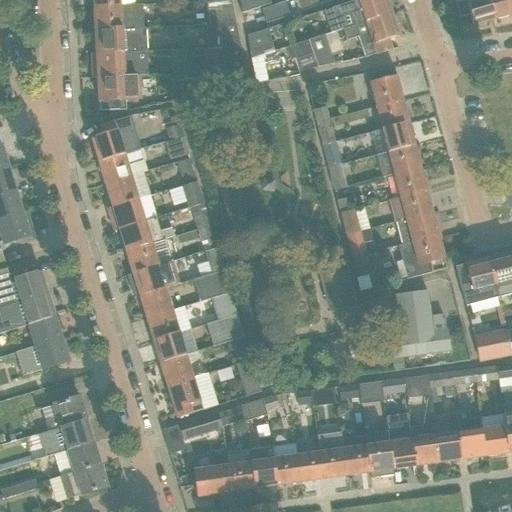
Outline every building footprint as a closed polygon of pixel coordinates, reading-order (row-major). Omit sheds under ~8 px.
[(268,0),(239,0),(241,12),(270,3),(268,0)] [(354,24),(390,12),(386,0),(355,0),(356,1),(334,8),(338,18),(350,14),(353,23),(354,23),(354,24)] [(491,0),(465,0),(455,3),(460,19),(470,16),(473,27),(497,20),(491,0)] [(511,15),(511,0),(491,0),(497,20),(511,15)] [(229,2),(218,2),(219,26),(234,25),(229,2)] [(284,2),(261,10),(266,25),(289,17),(284,2)] [(120,6),(93,7),(94,30),(142,28),(141,5),(133,5),(120,6)] [(388,40),(398,36),(390,12),(354,24),(354,23),(353,23),(354,26),(342,30),(346,41),(358,37),(365,59),(391,50),(388,40)] [(212,48),(238,47),(234,25),(219,26),(206,26),(206,27),(211,27),(212,48)] [(95,53),(146,51),(145,28),(142,28),(94,30),(95,53)] [(248,53),(271,46),(267,30),(246,37),(248,53)] [(326,43),(335,40),(333,33),(285,48),(289,61),(295,59),(299,71),(332,64),(326,43)] [(220,60),(241,60),(238,47),(212,48),(212,49),(219,49),(220,60)] [(134,52),(146,52),(146,51),(95,53),(95,54),(90,54),(91,77),(136,74),(135,63),(124,64),(124,54),(134,53),(134,52)] [(376,107),(402,100),(394,68),(378,72),(380,82),(370,84),(376,107)] [(221,92),(246,87),(243,70),(220,71),(221,92)] [(138,75),(136,76),(136,74),(91,77),(91,79),(97,78),(98,112),(120,111),(119,100),(139,99),(138,75)] [(381,130),(408,123),(402,100),(376,107),(381,130)] [(315,123),(329,120),(326,108),(312,112),(315,123)] [(102,137),(91,140),(98,163),(138,150),(128,119),(99,127),(102,137)] [(321,146),(334,142),(329,120),(315,123),(321,146)] [(387,152),(414,144),(408,123),(381,130),(387,152)] [(168,141),(181,137),(178,126),(165,130),(168,141)] [(168,161),(187,156),(181,137),(168,141),(169,142),(163,144),(168,161)] [(326,168),(340,164),(334,142),(321,146),(326,168)] [(382,177),(420,167),(414,144),(387,152),(387,154),(377,156),(382,177)] [(0,171),(8,169),(1,146),(0,146),(0,171)] [(104,185),(141,173),(145,172),(139,150),(138,150),(98,163),(104,185)] [(183,186),(195,182),(189,160),(176,164),(183,186)] [(347,189),(346,187),(340,164),(326,168),(333,192),(347,189)] [(399,196),(426,189),(420,167),(382,177),(382,178),(394,176),(399,196)] [(0,171),(0,195),(15,190),(8,169),(0,171)] [(111,207),(148,196),(141,173),(104,185),(111,207)] [(186,209),(202,204),(195,182),(183,186),(179,187),(186,209)] [(394,222),(432,212),(426,189),(399,196),(399,199),(389,201),(394,222)] [(0,195),(0,219),(22,213),(15,190),(0,195)] [(113,231),(155,218),(148,196),(111,207),(114,215),(109,217),(113,231)] [(339,213),(351,209),(348,199),(336,203),(339,213)] [(196,230),(209,226),(202,204),(186,209),(186,211),(190,210),(196,230)] [(359,233),(359,232),(353,209),(351,210),(351,209),(339,213),(345,237),(359,233)] [(15,241),(34,236),(27,212),(22,214),(22,213),(0,219),(0,264),(3,264),(4,263),(0,251),(16,246),(15,241)] [(432,212),(394,222),(394,224),(400,246),(438,236),(432,212)] [(125,251),(162,240),(155,218),(113,231),(113,232),(118,231),(125,251)] [(203,252),(204,252),(216,249),(209,226),(196,230),(203,252)] [(359,233),(345,237),(352,259),(365,255),(362,245),(359,233)] [(406,280),(447,269),(438,236),(400,246),(398,246),(406,280)] [(131,274),(171,262),(164,239),(162,240),(125,251),(131,274)] [(222,271),(216,249),(204,252),(211,274),(222,271)] [(511,253),(511,252),(489,258),(499,295),(497,296),(498,298),(498,300),(511,296),(511,253)] [(365,255),(352,259),(357,278),(370,275),(365,255)] [(475,262),(455,267),(460,286),(463,299),(465,307),(498,298),(497,296),(499,295),(489,258),(475,262)] [(177,284),(171,262),(131,274),(132,275),(126,276),(131,290),(136,289),(138,296),(177,284)] [(3,264),(0,264),(0,309),(47,294),(40,272),(16,280),(14,275),(8,277),(4,263),(3,264)] [(329,312),(355,306),(345,267),(320,273),(329,312)] [(218,297),(229,293),(222,271),(211,274),(193,280),(199,302),(218,297)] [(145,318),(171,311),(164,288),(138,296),(145,318)] [(443,316),(430,318),(427,292),(395,297),(398,318),(385,320),(390,360),(449,352),(446,330),(445,330),(443,316)] [(229,293),(218,297),(225,319),(236,316),(229,293)] [(28,323),(54,316),(47,294),(0,309),(0,315),(2,322),(0,322),(0,332),(27,324),(27,323),(28,323)] [(152,341),(178,333),(171,311),(145,318),(152,341)] [(34,346),(61,338),(54,316),(28,323),(27,323),(27,324),(34,346)] [(212,346),(242,337),(236,316),(225,319),(205,324),(212,346)] [(505,330),(479,335),(476,323),(471,325),(479,362),(511,356),(505,330)] [(159,362),(184,355),(178,333),(152,341),(159,362)] [(238,363),(249,360),(242,337),(212,346),(212,348),(231,342),(238,363)] [(22,376),(68,362),(61,338),(34,346),(34,347),(15,353),(22,376)] [(200,364),(188,368),(184,355),(159,362),(166,385),(203,374),(200,364)] [(245,397),(259,393),(249,360),(238,363),(238,364),(235,365),(245,397)] [(497,379),(511,377),(511,364),(495,367),(497,379)] [(474,382),(497,379),(495,367),(472,370),(472,373),(474,382)] [(271,382),(281,379),(277,368),(267,371),(271,382)] [(474,382),(472,373),(472,370),(449,373),(452,398),(453,398),(451,385),(474,382)] [(176,419),(217,406),(207,373),(203,374),(166,385),(176,419)] [(444,399),(452,398),(449,373),(426,376),(428,388),(442,386),(444,399)] [(414,390),(428,388),(426,376),(403,379),(405,391),(407,406),(416,405),(414,390)] [(391,393),(405,391),(403,379),(390,380),(391,393)] [(380,382),(356,385),(358,397),(358,398),(382,395),(382,394),(380,382)] [(353,385),(338,387),(339,400),(354,398),(358,397),(356,385),(353,385)] [(321,391),(308,392),(310,404),(310,405),(322,403),(321,391)] [(308,392),(296,394),(298,406),(310,404),(308,392)] [(274,397),(262,401),(266,413),(266,416),(267,420),(275,419),(272,411),(278,409),(286,407),(284,396),(274,397)] [(48,431),(86,420),(79,397),(41,409),(48,431)] [(266,416),(266,413),(262,401),(239,408),(242,424),(266,416)] [(478,418),(469,419),(468,410),(454,412),(461,461),(484,457),(479,419),(478,418)] [(221,429),(234,425),(230,411),(216,415),(221,429)] [(438,464),(461,461),(454,412),(455,421),(433,424),(438,464)] [(507,454),(511,453),(511,413),(502,414),(502,415),(507,454)] [(183,440),(221,429),(216,415),(179,426),(183,440)] [(484,457),(507,454),(502,415),(479,419),(484,457)] [(48,431),(40,434),(47,457),(53,455),(65,451),(93,442),(86,420),(48,431)] [(416,467),(438,464),(433,424),(410,427),(416,467)] [(392,470),(416,467),(410,427),(387,431),(389,443),(392,470)] [(392,470),(389,443),(387,431),(363,434),(368,474),(369,474),(370,479),(393,476),(392,470)] [(345,477),(368,474),(363,434),(340,438),(345,477)] [(318,453),(322,480),(345,477),(340,438),(316,441),(318,453)] [(65,451),(53,455),(60,477),(72,473),(100,464),(93,442),(65,451)] [(293,444),(271,447),(273,459),(277,487),(299,483),(295,456),(293,444)] [(277,487),(273,459),(271,447),(247,451),(250,462),(254,490),(277,487)] [(254,490),(250,462),(247,451),(225,454),(227,466),(231,493),(254,490)] [(299,483),(322,480),(318,453),(295,456),(299,483)] [(231,493),(227,466),(225,454),(212,456),(214,467),(193,471),(197,498),(231,493)] [(72,473),(60,477),(67,499),(80,496),(107,488),(100,464),(72,473)] [(19,495),(36,489),(33,481),(16,487),(19,495)] [(0,493),(2,500),(19,495),(16,487),(0,491),(0,493)]
